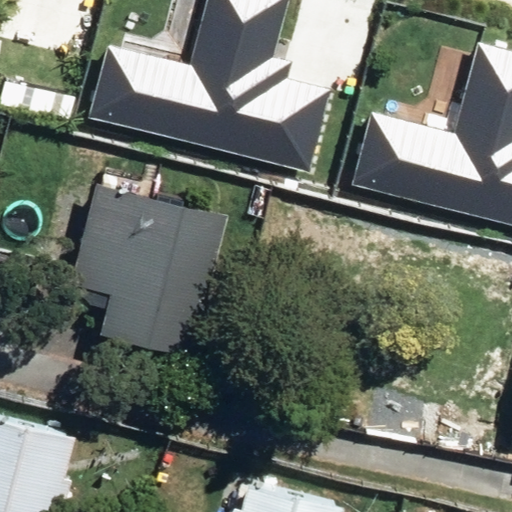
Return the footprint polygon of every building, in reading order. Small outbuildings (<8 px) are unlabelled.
[(110,45),(91,117),(314,174),(334,95),(267,78),(287,0),(211,0),(194,67),(110,45)] [(371,113),(352,185),(511,226),(511,51),(478,43),(455,135),(371,113)] [(102,314),(202,335),(232,197),(151,179),(152,173),(99,162),(77,264),(111,272),(102,314)] [(0,297),(19,303),(36,239),(0,230),(0,297)] [(0,511),(58,511),(81,419),(0,399),(0,511)] [(347,511),(353,494),(257,467),(250,492),(244,491),(237,511),(347,511)]
